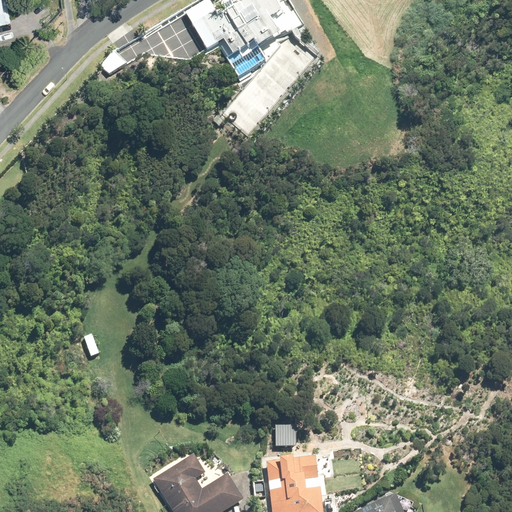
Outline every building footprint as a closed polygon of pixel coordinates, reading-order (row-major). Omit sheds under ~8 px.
[(6,0),(0,0),(0,25),(12,23),(6,0)] [(244,0),(233,6),(229,0),(223,0),(221,2),(226,11),(216,17),(207,2),(186,13),(196,31),(206,49),(222,40),(231,56),(232,58),(239,54),(242,59),(258,50),(303,25),(289,0),(287,0),(280,4),(285,13),(283,14),(274,0),(244,0)] [(120,31),(118,28),(108,36),(118,51),(137,38),(128,26),(120,31)] [(265,62),(258,50),(242,59),(239,54),(232,58),(231,56),(227,59),(238,78),(265,62)] [(113,51),(100,66),(109,74),(126,63),(113,51)] [(79,311),(75,330),(84,332),(87,312),(79,311)] [(86,345),(84,346),(87,355),(90,355),(90,356),(98,354),(91,335),(84,337),(86,345)] [(153,478),(173,511),(221,511),(243,498),(227,472),(201,488),(195,477),(204,471),(193,453),(153,478)] [(290,458),(290,455),(277,457),(278,460),(266,461),(268,482),(278,481),(279,488),(269,489),(271,511),(320,511),(319,487),(304,489),(303,479),(317,477),(314,456),(290,458)] [(351,511),(402,511),(394,494),(351,511)]
